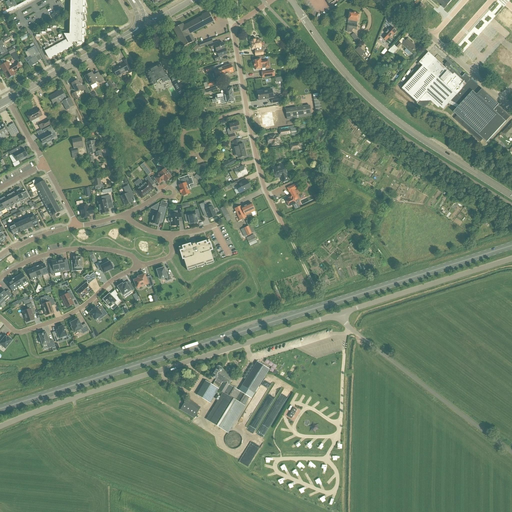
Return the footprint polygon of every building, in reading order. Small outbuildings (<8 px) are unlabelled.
[(69,43),(70,43),(73,43),(77,46),(83,43),(83,36),(85,36),(83,29),(85,29),(84,21),(85,21),(84,14),(86,14),(84,7),(86,7),(84,0),(69,0),(69,35),(64,35),(69,43)] [(435,0),(445,8),(452,0),(435,0)] [(183,24),(173,29),(183,47),(194,41),(190,34),(207,25),(208,26),(214,22),(208,12),(202,15),(202,16),(184,26),(183,24)] [(356,30),(358,14),(349,12),(349,17),(347,16),(347,20),(348,20),(347,28),(346,32),(352,33),(352,29),(356,30)] [(397,32),(392,27),(388,30),(385,33),(386,34),(382,38),(386,41),(389,37),(391,38),(397,32)] [(358,40),(356,37),(357,37),(354,33),(351,36),(353,39),(357,44),(359,42),(358,40)] [(69,43),(64,35),(60,35),(62,38),(60,39),(60,40),(65,49),(65,50),(69,48),(68,47),(70,46),(69,43)] [(60,40),(60,39),(59,38),(55,38),(57,41),(54,42),(59,52),(60,53),(63,51),(63,50),(65,49),(60,40)] [(0,55),(1,54),(3,57),(8,53),(7,51),(7,52),(5,48),(2,44),(4,42),(2,39),(0,40),(1,41),(0,41),(0,55)] [(200,48),(213,43),(211,39),(198,43),(200,48)] [(251,41),(252,49),(254,49),(255,52),(255,56),(263,55),(262,51),(263,51),(262,47),(260,47),(259,41),(255,41),(255,39),(251,39),(251,41)] [(411,53),(416,47),(407,39),(402,45),(406,49),(404,51),(408,55),(410,52),(411,53)] [(54,42),(54,41),(49,41),(51,44),(49,45),(54,55),(54,56),(58,54),(57,53),(59,52),(54,42)] [(398,49),(402,44),(399,41),(395,46),(394,44),(388,51),(392,55),(398,48),(398,49)] [(217,52),(225,49),(223,43),(217,45),(216,42),(210,45),(211,50),(215,49),(217,52)] [(32,66),(38,62),(35,57),(39,55),(35,47),(33,43),(30,45),(32,49),(28,51),(30,56),(25,58),(27,63),(30,67),(32,66)] [(49,45),(48,44),(44,44),(46,47),(43,48),(49,59),(53,57),(52,56),(54,55),(49,45)] [(358,47),(355,51),(360,57),(364,53),(358,47)] [(225,49),(217,52),(218,55),(214,57),(216,62),(222,60),(221,57),(227,55),(225,49)] [(444,67),(436,60),(429,52),(419,63),(423,66),(401,90),(417,104),(420,101),(420,102),(431,101),(438,108),(440,106),(443,109),(447,105),(454,111),(454,112),(457,115),(454,119),(480,142),(483,139),(487,142),(511,116),(477,85),(478,84),(472,79),(471,80),(465,74),(462,77),(450,66),(451,65),(448,62),(445,65),(446,65),(444,67)] [(132,72),(128,64),(125,58),(123,60),(124,63),(118,66),(118,68),(113,70),(116,77),(128,70),(129,73),(132,72)] [(260,60),(253,61),(255,69),(261,68),(269,67),(268,60),(264,61),(260,62),(260,60)] [(10,67),(7,63),(0,66),(7,79),(14,75),(12,72),(20,67),(18,63),(10,67)] [(234,72),(231,64),(220,68),(219,65),(205,69),(206,73),(211,71),(214,70),(217,78),(234,72)] [(167,76),(161,65),(157,67),(150,70),(151,71),(146,73),(152,84),(153,85),(159,82),(158,80),(160,79),(161,80),(163,82),(169,79),(168,78),(166,78),(166,76),(167,76)] [(93,76),(92,73),(85,77),(90,86),(98,81),(100,83),(103,82),(98,73),(93,76)] [(182,86),(178,78),(180,78),(177,73),(169,77),(172,82),(180,97),(186,93),(184,90),(191,86),(189,83),(182,86)] [(76,81),(76,80),(72,82),(72,83),(72,84),(76,92),(80,90),(82,92),(84,90),(87,94),(90,93),(85,84),(82,86),(81,83),(79,84),(77,81),(76,81)] [(112,82),(111,80),(107,82),(113,90),(116,88),(114,85),(115,84),(113,81),(112,82)] [(205,89),(215,85),(214,81),(207,83),(207,82),(203,84),(205,89)] [(217,95),(214,96),(215,99),(216,98),(217,98),(233,95),(232,92),(233,91),(232,89),(231,89),(231,88),(223,90),(224,95),(222,96),(222,94),(217,95)] [(55,104),(66,98),(61,89),(57,92),(57,93),(49,97),(51,101),(52,100),(55,104)] [(272,89),(257,92),(259,101),(271,99),(273,98),(272,89)] [(142,108),(148,103),(142,94),(136,99),(142,108)] [(217,98),(216,98),(217,98),(218,100),(220,100),(221,104),(226,103),(231,102),(231,103),(233,103),(233,102),(234,102),(234,101),(234,100),(234,99),(233,98),(233,95),(217,98)] [(74,106),(69,97),(65,100),(65,99),(61,101),(66,110),(74,106)] [(317,97),(313,100),(321,109),(325,105),(317,97)] [(306,119),(305,117),(312,116),(310,105),(285,109),(287,120),(300,118),(300,120),(306,119)] [(30,122),(42,115),(38,108),(27,114),(30,122)] [(264,118),(262,119),(263,125),(265,124),(266,127),(274,125),(273,119),(277,118),(275,111),(267,113),(267,114),(264,115),(264,118)] [(41,130),(51,124),(48,119),(38,124),(41,130)] [(227,141),(229,141),(235,139),(233,131),(239,130),(238,123),(229,125),(230,128),(228,129),(227,130),(228,135),(225,136),(227,141)] [(18,132),(13,124),(9,126),(9,127),(7,128),(5,124),(0,126),(0,140),(7,137),(5,133),(8,131),(11,129),(14,135),(18,132)] [(511,124),(503,133),(509,138),(511,134),(511,124)] [(42,144),(46,142),(47,144),(52,141),(51,140),(54,138),(51,134),(54,132),(51,126),(42,131),(44,134),(39,137),(42,144)] [(275,136),(275,135),(270,136),(270,137),(267,138),(268,144),(271,143),(271,146),(279,145),(278,140),(280,140),(279,135),(275,136)] [(73,158),(79,157),(77,148),(83,147),(81,138),(72,140),(74,149),(71,149),(73,158)] [(238,140),(232,141),(234,148),(232,148),(234,158),(237,158),(246,156),(244,145),(239,146),(238,140)] [(97,151),(95,141),(86,143),(88,153),(88,154),(90,163),(94,162),(94,161),(93,156),(91,156),(91,153),(95,152),(95,157),(102,156),(101,150),(97,151)] [(291,151),(293,151),(300,149),(299,143),(289,144),(291,151)] [(14,149),(8,152),(10,156),(13,154),(16,161),(12,164),(14,167),(20,164),(18,161),(27,156),(25,152),(26,152),(24,149),(23,149),(23,148),(16,152),(14,149)] [(201,175),(208,173),(205,163),(196,166),(199,174),(199,173),(201,175)] [(230,169),(232,172),(229,173),(233,180),(238,177),(246,173),(243,166),(241,167),(239,164),(230,169)] [(288,181),(286,175),(287,175),(284,165),(272,168),(275,178),(279,177),(280,177),(281,177),(282,183),(288,181)] [(169,170),(167,172),(165,169),(159,174),(154,178),(159,184),(164,180),(165,182),(171,177),(170,175),(172,173),(169,170)] [(184,195),(191,192),(189,189),(191,188),(190,184),(194,182),(192,177),(190,178),(189,174),(184,176),(186,182),(181,184),(180,184),(181,188),(180,188),(182,192),(183,192),(184,195)] [(141,182),(136,185),(139,188),(136,190),(141,197),(153,188),(151,186),(154,183),(148,176),(145,179),(147,182),(143,184),(141,182)] [(239,193),(247,189),(247,188),(250,186),(247,180),(236,186),(239,193)] [(44,181),(35,186),(38,191),(47,186),(44,181)] [(292,197),(285,200),(288,207),(293,204),(297,202),(299,201),(298,199),(294,190),(297,188),(295,184),(287,188),(289,192),(290,192),(292,197)] [(125,205),(132,202),(130,198),(131,197),(133,196),(128,185),(123,188),(125,192),(122,193),(123,195),(121,196),(125,205)] [(47,186),(38,191),(40,196),(50,191),(47,186)] [(20,189),(15,191),(20,201),(20,202),(29,197),(26,192),(22,194),(20,189)] [(15,191),(10,194),(15,203),(20,201),(15,191)] [(50,191),(40,196),(43,201),(52,196),(50,191)] [(10,194),(5,196),(10,206),(11,207),(16,204),(15,203),(10,194)] [(5,196),(0,199),(5,208),(6,208),(10,206),(5,196)] [(46,206),(55,201),(52,196),(43,201),(46,206)] [(107,204),(112,203),(110,196),(102,198),(103,201),(98,202),(101,214),(104,213),(104,214),(108,213),(108,212),(109,212),(107,204)] [(48,211),(58,206),(55,201),(46,206),(48,211)] [(255,211),(251,203),(241,208),(240,206),(234,209),(240,220),(246,218),(245,216),(247,215),(248,216),(251,215),(251,213),(255,211)] [(202,204),(199,205),(203,214),(205,212),(207,217),(208,219),(216,216),(212,206),(211,204),(207,206),(203,207),(202,204)] [(88,205),(79,206),(81,219),(90,217),(90,215),(94,214),(93,207),(88,208),(88,205)] [(51,216),(60,211),(58,206),(48,211),(51,216)] [(224,206),(220,209),(227,222),(232,220),(231,220),(232,219),(224,206)] [(158,225),(159,222),(159,220),(163,221),(166,209),(160,207),(158,213),(153,212),(150,223),(153,224),(152,225),(157,226),(157,225),(158,225)] [(198,223),(197,222),(198,222),(196,216),(200,215),(198,209),(195,210),(195,212),(187,214),(190,224),(194,223),(194,224),(198,223)] [(168,223),(170,222),(171,226),(179,226),(178,217),(182,217),(182,210),(178,210),(178,213),(170,213),(170,219),(168,219),(168,223)] [(34,214),(28,216),(29,218),(33,226),(38,224),(34,214)] [(29,218),(24,221),(28,229),(33,226),(29,218)] [(244,228),(240,230),(244,237),(247,235),(247,236),(251,233),(255,232),(249,219),(247,221),(246,221),(248,226),(244,228)] [(24,221),(20,223),(23,231),(28,229),(24,221)] [(14,223),(8,225),(13,235),(18,233),(15,225),(14,223)] [(15,225),(18,233),(23,231),(20,223),(15,225)] [(249,243),(256,240),(254,235),(247,238),(249,243)] [(206,244),(205,241),(195,244),(195,243),(190,245),(190,244),(182,246),(183,250),(180,251),(182,259),(184,259),(187,271),(195,268),(195,266),(196,266),(196,268),(204,265),(204,263),(205,263),(206,265),(214,262),(210,250),(212,250),(210,242),(206,244)] [(74,265),(72,265),(72,271),(82,271),(81,258),(78,258),(78,257),(74,257),(74,261),(74,265)] [(65,265),(64,259),(57,260),(60,273),(70,270),(68,264),(65,265)] [(60,273),(57,260),(51,262),(53,268),(50,269),(51,275),(60,273)] [(100,267),(103,273),(112,268),(112,267),(111,263),(110,263),(109,260),(102,264),(100,261),(95,263),(98,269),(100,267)] [(38,265),(43,275),(48,273),(44,263),(38,265)] [(38,265),(33,268),(37,278),(43,275),(38,265)] [(32,280),(37,278),(33,268),(27,271),(32,280)] [(161,279),(166,278),(167,281),(170,280),(170,279),(168,273),(165,274),(164,268),(156,270),(157,271),(159,277),(159,280),(161,279)] [(22,273),(17,277),(23,286),(28,282),(22,273)] [(76,292),(82,298),(86,295),(85,294),(87,292),(88,293),(92,289),(88,285),(89,284),(93,280),(88,274),(84,278),(88,282),(76,292)] [(146,280),(144,275),(145,275),(144,274),(144,275),(138,277),(137,277),(137,278),(138,277),(138,279),(134,280),(133,280),(134,281),(136,288),(137,288),(147,284),(148,287),(148,288),(149,288),(153,286),(154,286),(154,285),(153,285),(151,279),(152,279),(151,278),(146,280)] [(17,277),(12,280),(18,289),(23,286),(17,277)] [(13,292),(18,289),(12,280),(7,283),(13,292)] [(127,286),(126,283),(123,285),(122,284),(121,284),(118,285),(118,286),(117,287),(123,296),(123,295),(125,298),(132,294),(131,291),(134,289),(130,284),(127,286)] [(5,292),(1,288),(0,288),(0,296),(5,301),(12,295),(8,290),(5,292)] [(68,293),(60,297),(66,308),(74,304),(72,300),(74,299),(73,296),(70,290),(67,292),(68,293)] [(105,295),(102,298),(103,299),(102,299),(107,304),(106,304),(109,307),(114,302),(116,304),(120,301),(116,295),(113,298),(109,293),(106,296),(105,295)] [(53,299),(41,303),(42,304),(41,305),(45,316),(54,313),(52,306),(55,305),(53,299)] [(31,304),(27,306),(28,310),(23,312),(26,323),(34,320),(31,312),(34,311),(33,306),(32,307),(31,304)] [(94,320),(98,317),(100,319),(107,314),(103,309),(100,311),(96,306),(95,307),(95,306),(91,309),(92,310),(88,312),(94,320)] [(82,326),(78,319),(78,320),(74,321),(70,323),(72,327),(71,327),(74,333),(79,330),(80,332),(81,331),(83,334),(89,331),(86,324),(82,326)] [(63,326),(59,328),(59,330),(56,331),(58,335),(54,337),(56,343),(63,340),(62,337),(67,335),(65,331),(65,330),(63,326)] [(41,334),(39,335),(40,338),(39,339),(40,343),(41,342),(42,345),(47,344),(48,348),(54,346),(52,340),(49,341),(48,338),(47,338),(46,332),(41,334)] [(0,346),(5,350),(11,342),(7,338),(6,339),(4,337),(2,340),(0,338),(0,346)] [(252,368),(241,386),(254,394),(265,376),(269,370),(256,362),(252,368)] [(221,367),(219,366),(218,366),(211,377),(216,380),(212,385),(206,381),(197,395),(210,403),(218,390),(222,383),(223,384),(218,391),(223,393),(215,408),(207,421),(228,433),(245,406),(244,406),(249,397),(240,392),(229,385),(233,377),(222,370),(223,369),(221,368),(221,367)] [(278,407),(288,395),(284,392),(274,404),(278,407)] [(267,393),(259,412),(262,413),(263,410),(268,412),(275,397),(267,393)] [(200,407),(186,398),(181,409),(194,418),(200,407)] [(297,410),(293,408),(288,417),(291,419),(297,410)] [(243,441),(243,439),(243,437),(242,436),(241,435),(240,433),(238,432),(237,432),(235,432),(233,432),(232,432),(230,433),(228,434),(227,435),(226,437),(226,439),(225,440),(226,442),(226,444),(227,446),(228,447),(229,447),(230,449),(232,449),(234,449),(236,449),(238,449),(239,448),(241,447),(242,446),(243,444),(243,443),(243,441)]
